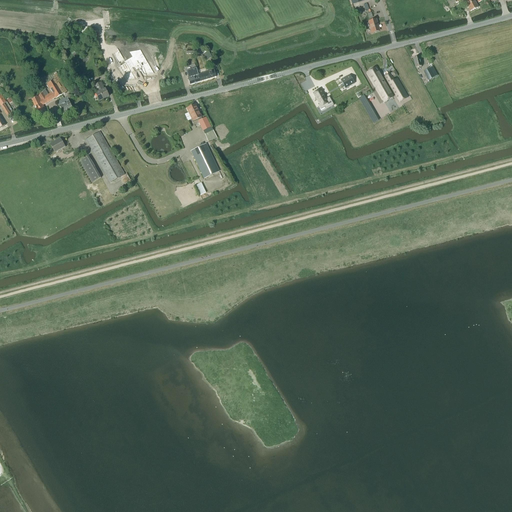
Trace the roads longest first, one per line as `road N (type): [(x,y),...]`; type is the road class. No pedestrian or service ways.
road 1 (unknown): [(0,296),(511,163)]
road 2 (track): [(0,292),(511,159)]
road 3 (tertiary): [(511,15),(0,145)]
